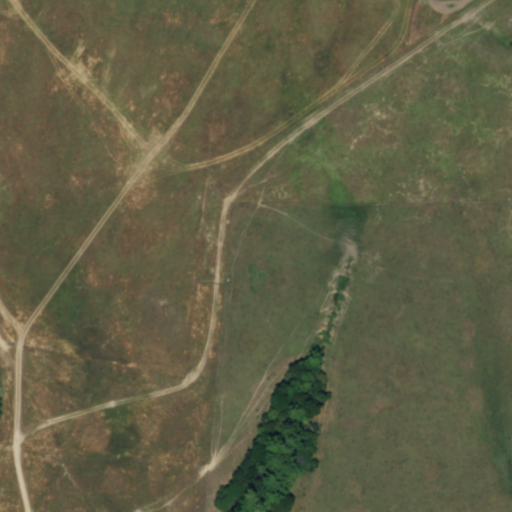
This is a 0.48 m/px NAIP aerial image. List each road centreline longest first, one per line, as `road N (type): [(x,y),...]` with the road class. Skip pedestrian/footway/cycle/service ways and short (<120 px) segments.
road 1 (track): [(14,445),(104,404),(177,392),(194,381),(209,332),(220,208),(237,184),(286,137),(406,63),(488,0)]
road 2 (track): [(15,372),(19,330),(175,121),(250,0)]
